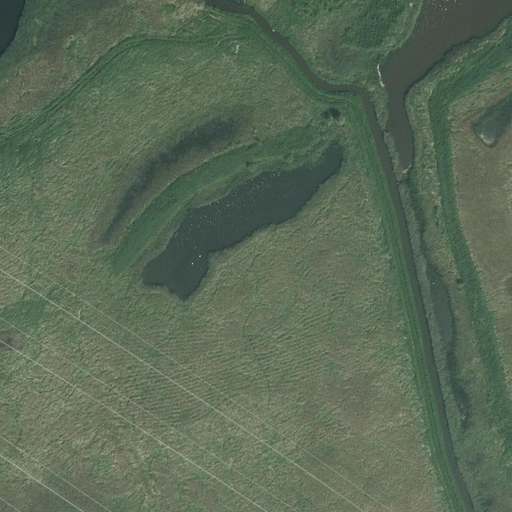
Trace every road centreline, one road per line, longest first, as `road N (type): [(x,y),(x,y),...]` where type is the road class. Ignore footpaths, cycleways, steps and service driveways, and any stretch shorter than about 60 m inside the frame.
road 1 (track): [(457,511),(378,178),(349,105),(305,87),(244,28),(210,43),(123,48),(34,125)]
road 2 (track): [(511,449),(453,222),(439,114),(444,97),(511,47)]
road 3 (track): [(337,100),(318,130),(235,161),(182,192),(87,286),(34,315),(0,321)]
